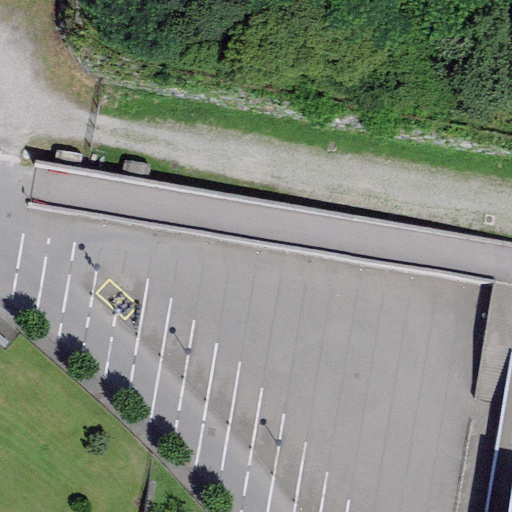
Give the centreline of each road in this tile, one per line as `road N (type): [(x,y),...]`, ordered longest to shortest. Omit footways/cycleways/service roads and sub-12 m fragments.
road 1 (track): [(0,83),(110,129),(511,201)]
road 2 (residential): [(0,271),(215,511)]
